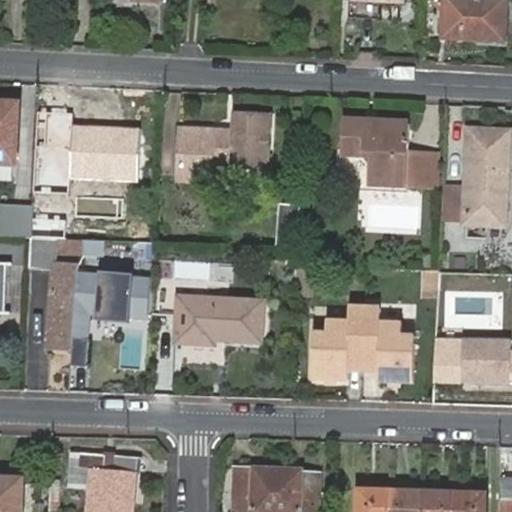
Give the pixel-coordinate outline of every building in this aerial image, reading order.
[(445,0),(443,39),(504,43),(506,0),(445,0)] [(0,165),(17,166),(20,106),(0,104),(0,165)] [(182,132),(180,165),(212,166),(266,169),(269,118),(237,117),(236,135),(182,132)] [(420,186),(421,156),(409,155),(409,125),(344,122),(342,157),(370,159),(369,188),(407,190),(407,186),(420,186)] [(120,181),(127,181),(139,181),(141,134),(73,131),(71,178),(91,179),(91,196),(119,197),(120,181)] [(466,223),(504,224),(507,135),(470,134),(466,223)] [(437,156),(421,156),(420,186),(435,187),(437,156)] [(180,165),(179,181),(211,183),(212,166),(180,165)] [(127,198),(127,181),(120,181),(119,197),(127,198)] [(34,207),(32,239),(67,240),(68,208),(34,207)] [(0,215),(0,237),(32,239),(34,208),(0,208),(0,215)] [(384,210),(380,228),(414,234),(417,216),(384,210)] [(283,212),(281,247),(300,248),(302,213),(283,212)] [(121,236),(146,238),(148,218),(123,216),(121,236)] [(67,240),(32,239),(30,269),(53,271),(48,350),(72,352),(78,278),(78,268),(59,267),(59,255),(84,255),(84,241),(67,240)] [(103,242),(84,241),(84,255),(103,256),(103,242)] [(435,270),(436,258),(424,257),(423,269),(435,270)] [(313,303),(314,273),(299,273),(298,302),(313,303)] [(149,284),(78,278),(72,352),(71,368),(87,370),(90,341),(88,341),(90,316),(146,321),(149,284)] [(178,300),(176,345),(214,347),(215,341),(261,343),(263,304),(178,300)] [(366,347),(368,311),(351,311),(350,326),(350,347),(366,347)] [(378,347),(378,326),(383,325),(384,311),(368,311),(366,347),(378,347)] [(365,373),(366,347),(350,347),(350,326),(326,325),(325,337),(314,337),(313,383),(326,383),(339,383),(349,384),(349,373),(365,373)] [(378,347),(366,347),(365,373),(377,374),(376,385),(387,385),(401,386),(413,386),(415,340),(403,339),(403,326),(378,326),(378,347)] [(467,329),(467,340),(481,341),(480,330),(467,329)] [(481,341),(467,340),(462,341),(462,383),(511,383),(511,342),(511,341),(481,341)] [(67,484),(90,485),(91,469),(76,468),(77,454),(68,453),(67,484)] [(87,511),(132,511),(135,474),(139,474),(140,459),(77,454),(76,468),(91,469),(90,485),(87,511)] [(233,469),(231,511),(317,511),(319,474),(305,474),(304,471),(233,469)] [(20,511),(21,481),(0,479),(0,511),(20,511)] [(511,479),(500,479),(499,501),(511,501),(511,479)] [(60,511),(61,482),(49,481),(48,511),(60,511)] [(389,511),(391,490),(358,489),(357,511),(389,511)] [(420,511),(422,491),(391,490),(389,511),(420,511)] [(453,511),(454,492),(422,491),(420,511),(453,511)] [(454,492),(453,511),(484,511),(485,493),(454,492)] [(511,511),(511,501),(499,501),(499,511),(511,511)]
